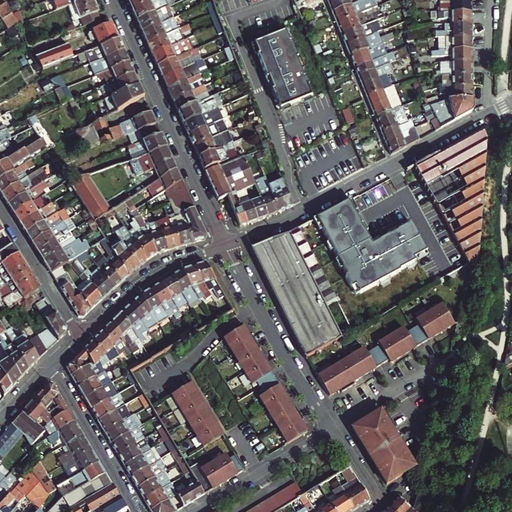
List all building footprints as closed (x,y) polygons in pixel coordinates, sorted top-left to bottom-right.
[(9,0),(7,2),(11,11),(17,7),(14,0),(9,0)] [(80,0),(58,0),(54,2),(57,9),(67,5),(74,3),(80,0)] [(80,17),(80,18),(81,18),(84,25),(101,19),(93,0),(80,0),(74,3),(80,17)] [(127,0),(132,9),(152,0),(127,0)] [(152,0),(132,9),(137,19),(169,5),(167,0),(152,0)] [(303,10),(298,0),(294,0),(299,12),(303,10)] [(327,0),(331,11),(358,0),(327,0)] [(363,0),(358,0),(331,11),(336,23),(357,14),(353,6),(364,1),(363,0)] [(437,10),(471,10),(471,0),(443,0),(444,7),(437,7),(437,10)] [(11,11),(7,2),(0,5),(0,15),(2,19),(12,13),(11,11)] [(67,5),(73,19),(80,17),(74,3),(67,5)] [(169,5),(137,19),(142,31),(174,17),(169,5)] [(357,14),(336,23),(341,34),(380,17),(378,12),(373,14),(371,8),(357,14)] [(437,13),(442,13),(442,18),(451,18),(451,22),(471,22),(471,10),(437,10),(437,13)] [(2,19),(8,29),(12,27),(15,25),(16,26),(19,24),(13,14),(12,13),(2,19)] [(174,17),(142,31),(147,43),(187,25),(182,13),(174,17)] [(380,17),(341,34),(345,45),(376,32),(373,24),(381,21),(380,17)] [(446,30),(439,30),(439,35),(472,34),(471,22),(451,22),(446,22),(446,30)] [(90,40),(94,42),(99,40),(102,46),(119,39),(112,23),(90,32),(88,35),(90,40)] [(193,35),(188,24),(187,25),(147,43),(152,54),(185,39),(193,35)] [(16,26),(15,25),(12,27),(22,44),(27,41),(21,34),(16,26)] [(285,31),(254,44),(258,54),(257,55),(266,78),(268,77),(273,89),(271,90),(275,99),(277,98),(282,108),(310,97),(306,87),(309,85),(305,76),(303,77),(296,58),(298,58),(291,41),(289,42),(285,31)] [(345,45),(349,55),(366,49),(368,48),(369,49),(381,43),(390,39),(388,34),(379,38),(376,32),(345,45)] [(317,44),(313,33),(308,35),(313,46),(317,44)] [(446,43),(439,44),(439,48),(472,47),(472,34),(439,35),(439,38),(446,38),(446,43)] [(27,41),(29,46),(34,45),(30,35),(26,37),(27,41)] [(107,57),(124,50),(119,39),(102,46),(75,57),(74,58),(76,62),(94,54),(95,57),(105,53),(107,57)] [(152,54),(157,65),(185,53),(183,47),(186,46),(187,45),(185,39),(152,54)] [(318,43),(317,44),(313,46),(316,54),(317,57),(323,55),(318,43)] [(39,65),(41,70),(41,71),(74,58),(75,57),(70,45),(36,59),(37,61),(39,65)] [(409,52),(406,45),(401,47),(403,52),(405,55),(409,53),(409,52)] [(366,49),(349,55),(354,66),(386,53),(384,47),(368,53),(366,49)] [(393,57),(403,52),(401,47),(391,51),(393,57)] [(451,59),(472,59),(472,47),(439,48),(439,53),(451,53),(451,59)] [(197,48),(188,51),(185,53),(157,65),(163,78),(194,63),(191,57),(199,53),(197,48)] [(104,72),(129,62),(124,50),(107,57),(99,61),(104,72)] [(393,57),(391,51),(386,53),(354,66),(358,75),(394,60),(393,57)] [(194,63),(202,60),(199,53),(191,57),(194,63)] [(327,64),(324,57),(318,60),(321,66),(327,64)] [(440,73),(446,73),(452,72),(472,72),(472,59),(451,59),(447,59),(439,60),(440,63),(451,63),(451,68),(439,68),(440,73)] [(194,63),(163,78),(168,89),(199,75),(197,69),(205,66),(202,60),(194,63)] [(396,64),(394,60),(358,75),(366,97),(391,87),(385,72),(392,69),(393,71),(400,69),(398,63),(396,64)] [(107,79),(114,76),(116,80),(135,73),(129,62),(104,72),(99,74),(102,79),(106,77),(107,79)] [(205,66),(197,69),(199,75),(205,72),(207,71),(205,66)] [(199,75),(168,89),(173,100),(204,86),(202,81),(208,78),(205,72),(199,75)] [(452,72),(446,73),(446,85),(473,84),(472,72),(452,72)] [(113,94),(140,84),(135,73),(116,80),(98,88),(101,95),(108,92),(110,96),(113,94)] [(420,75),(413,77),(416,83),(422,81),(420,75)] [(204,86),(210,83),(208,78),(202,81),(204,86)] [(204,86),(173,100),(178,111),(211,96),(208,90),(213,88),(210,83),(204,86)] [(52,86),(62,103),(68,100),(62,89),(56,84),(52,86)] [(110,96),(104,98),(111,113),(145,95),(144,94),(143,95),(142,92),(143,92),(140,84),(113,94),(110,96)] [(447,98),(452,97),(456,97),(473,97),(473,84),(446,85),(440,85),(440,88),(447,88),(447,92),(447,98)] [(392,86),(391,87),(366,97),(375,116),(393,109),(394,110),(401,107),(392,86)] [(220,106),(215,95),(211,96),(178,111),(183,123),(214,109),(220,106)] [(81,107),(76,97),(68,100),(73,110),(81,107)] [(463,107),(456,107),(456,109),(447,113),(444,103),(452,100),(452,97),(447,98),(441,100),(431,102),(433,107),(436,115),(441,128),(463,116),(463,107)] [(473,97),(456,97),(456,107),(463,107),(463,116),(470,112),(473,107),(473,97)] [(345,106),(342,99),(336,101),(339,108),(345,106)] [(134,111),(136,116),(122,122),(119,125),(110,128),(105,117),(82,130),(79,131),(86,150),(141,129),(157,123),(149,104),(134,111)] [(393,109),(375,116),(381,132),(397,125),(402,122),(406,120),(401,107),(394,110),(393,109)] [(188,134),(219,120),(214,109),(183,123),(188,134)] [(0,124),(10,118),(6,112),(0,116),(0,131),(3,130),(0,125),(0,124)] [(436,115),(429,119),(433,131),(436,130),(441,128),(436,115)] [(223,123),(221,119),(219,120),(223,131),(229,129),(226,122),(223,123)] [(219,120),(188,134),(193,145),(223,131),(219,120)] [(397,125),(381,132),(387,146),(403,139),(409,137),(406,131),(402,122),(397,125)] [(157,123),(141,129),(145,140),(162,134),(157,123)] [(347,128),(350,134),(355,132),(352,125),(347,128)] [(452,143),(414,164),(425,185),(456,166),(486,150),(486,139),(480,127),(475,131),(452,143)] [(390,155),(418,140),(413,128),(406,131),(409,137),(403,139),(387,146),(390,155)] [(193,145),(198,157),(229,143),(223,131),(193,145)] [(167,145),(162,134),(145,140),(127,147),(131,158),(138,155),(167,145)] [(43,138),(41,139),(16,154),(0,163),(0,178),(13,171),(10,167),(31,154),(30,153),(47,143),(43,138)] [(0,163),(16,154),(7,139),(0,142),(0,163)] [(204,169),(212,166),(221,162),(227,159),(235,156),(236,155),(230,142),(229,143),(198,157),(204,169)] [(138,155),(145,169),(155,165),(161,178),(177,167),(167,145),(138,155)] [(453,232),(469,262),(477,257),(486,150),(456,166),(467,186),(460,190),(465,200),(450,208),(461,228),(453,232)] [(218,200),(227,196),(233,193),(239,191),(245,188),(250,186),(254,184),(252,179),(242,157),(237,159),(228,162),(222,165),(213,168),(205,171),(218,199),(218,200)] [(27,168),(25,163),(13,171),(0,178),(0,190),(1,192),(27,176),(23,170),(27,168)] [(47,178),(41,167),(27,176),(1,192),(8,203),(44,180),(47,178)] [(166,189),(183,179),(177,167),(161,178),(166,189)] [(104,215),(111,210),(86,174),(68,180),(74,189),(80,198),(86,207),(92,217),(95,221),(98,219),(104,215)] [(254,184),(255,187),(257,192),(267,215),(278,210),(266,183),(263,174),(252,179),(254,184)] [(282,176),(266,183),(278,210),(293,204),(282,176)] [(166,189),(171,199),(173,198),(178,207),(184,211),(195,207),(183,179),(166,189)] [(43,189),(47,186),(44,180),(8,203),(14,213),(41,196),(46,193),(43,189)] [(245,188),(239,191),(233,193),(246,224),(258,219),(248,196),(245,188)] [(267,215),(257,192),(248,196),(258,219),(267,215)] [(246,224),(233,193),(227,196),(240,226),(246,224)] [(20,222),(46,205),(41,196),(14,213),(20,222)] [(172,202),(177,214),(182,212),(194,241),(206,237),(208,234),(195,207),(184,211),(178,207),(173,198),(171,199),(172,202)] [(348,200),(316,218),(347,274),(345,276),(351,287),(356,285),(359,292),(400,270),(399,269),(415,260),(413,257),(426,250),(411,222),(397,229),(397,230),(389,235),(388,234),(379,239),(380,240),(372,244),(365,231),(364,231),(360,224),(361,223),(348,200)] [(117,214),(129,206),(126,201),(113,209),(117,214)] [(57,212),(51,202),(46,205),(20,222),(26,232),(57,212)] [(158,207),(162,216),(167,214),(163,205),(158,207)] [(141,215),(138,208),(132,212),(136,217),(141,215)] [(31,241),(63,221),(57,212),(26,232),(31,241)] [(182,212),(177,214),(169,218),(181,245),(194,241),(182,212)] [(141,215),(136,217),(137,219),(158,252),(169,249),(157,222),(156,221),(149,224),(148,222),(146,223),(142,214),(141,215)] [(86,220),(93,230),(98,226),(95,221),(92,217),(86,220)] [(181,245),(169,218),(157,222),(169,249),(181,245)] [(95,221),(98,226),(105,237),(129,274),(138,267),(115,231),(110,234),(108,230),(107,231),(98,219),(95,221)] [(131,222),(140,236),(134,241),(146,260),(158,252),(137,219),(131,222)] [(38,251),(69,231),(63,221),(31,241),(38,251)] [(117,225),(113,228),(115,231),(138,267),(146,260),(134,241),(124,225),(119,228),(117,225)] [(270,240),(251,246),(305,357),(340,334),(324,304),(335,298),(300,234),(305,231),(301,226),(290,232),(270,240)] [(69,231),(38,251),(44,260),(75,240),(69,231)] [(0,246),(1,249),(11,243),(7,236),(0,240),(0,246)] [(89,247),(82,236),(75,240),(44,260),(50,271),(61,264),(74,256),(87,248),(89,247)] [(99,240),(108,253),(104,256),(121,281),(129,274),(105,237),(99,240)] [(0,263),(17,253),(11,243),(1,249),(0,249),(0,263)] [(89,247),(87,248),(90,254),(102,272),(113,288),(121,281),(104,256),(100,258),(91,245),(89,247)] [(74,256),(78,262),(83,270),(102,299),(113,288),(102,272),(94,279),(87,267),(84,269),(79,261),(90,254),(87,248),(74,256)] [(0,275),(23,261),(17,253),(0,263),(0,275)] [(79,273),(87,285),(79,291),(90,309),(102,299),(83,270),(78,262),(74,256),(61,264),(65,270),(74,265),(79,273)] [(0,287),(28,269),(23,261),(0,275),(0,287)] [(225,295),(204,261),(193,265),(209,291),(214,288),(218,295),(219,294),(221,297),(225,295)] [(61,264),(50,271),(54,277),(65,270),(61,264)] [(209,291),(193,265),(181,268),(192,286),(198,285),(204,295),(206,298),(212,295),(209,291)] [(192,286),(181,268),(170,275),(186,299),(192,295),(195,301),(199,298),(192,286)] [(5,296),(33,278),(28,269),(0,287),(0,293),(3,297),(5,296)] [(65,270),(54,277),(77,314),(83,316),(90,309),(79,291),(65,270)] [(186,299),(170,275),(160,281),(171,299),(175,305),(180,302),(182,301),(186,299)] [(34,290),(39,287),(33,278),(5,296),(11,305),(16,302),(34,290)] [(176,306),(175,305),(171,299),(160,281),(150,287),(160,304),(165,312),(170,309),(172,307),(175,313),(179,311),(176,306)] [(204,295),(198,285),(192,286),(199,298),(204,295)] [(150,287),(142,292),(141,293),(156,317),(162,313),(165,312),(160,304),(150,287)] [(218,295),(214,288),(209,291),(212,295),(213,298),(218,295)] [(28,304),(39,297),(34,290),(16,302),(18,305),(25,300),(28,304)] [(156,317),(141,293),(131,302),(141,319),(144,324),(156,317)] [(65,327),(46,297),(34,304),(48,327),(36,335),(46,350),(64,333),(65,327)] [(131,302),(124,308),(121,311),(139,339),(142,338),(143,337),(141,326),(144,324),(141,319),(131,302)] [(224,315),(234,310),(231,304),(221,310),(224,315)] [(352,354),(334,364),(317,374),(328,394),(339,387),(340,390),(347,386),(354,382),(352,380),(363,374),(380,364),(386,360),(387,363),(401,355),(419,344),(438,333),(452,325),(440,306),(427,313),(414,321),(417,326),(411,329),(405,333),(402,328),(389,335),(376,343),(377,345),(371,349),(365,353),(362,348),(352,354)] [(139,339),(121,311),(111,320),(129,348),(132,353),(139,349),(134,343),(139,339)] [(1,317),(0,317),(0,324),(28,369),(38,357),(46,350),(36,335),(27,341),(22,334),(15,338),(7,326),(6,327),(1,317)] [(129,348),(111,320),(103,329),(116,351),(119,356),(129,348)] [(193,334),(204,327),(201,323),(190,330),(193,334)] [(0,345),(21,377),(28,369),(0,324),(0,345)] [(250,335),(244,325),(224,337),(252,383),(257,380),(264,393),(260,396),(288,442),(308,430),(301,420),(304,418),(296,405),(293,406),(258,349),(261,347),(253,333),(250,335)] [(116,351),(103,329),(93,338),(104,354),(107,351),(116,364),(123,360),(119,356),(116,351)] [(173,345),(182,340),(180,336),(171,341),(173,345)] [(104,354),(93,338),(84,347),(89,356),(91,359),(94,364),(98,360),(100,358),(105,367),(110,363),(104,354)] [(0,368),(12,386),(21,377),(0,345),(0,368)] [(87,358),(89,356),(84,347),(68,363),(67,368),(71,374),(86,365),(83,360),(87,358)] [(157,354),(153,348),(146,352),(150,359),(157,354)] [(88,360),(90,363),(86,365),(71,374),(77,385),(104,370),(98,360),(94,364),(91,359),(88,360)] [(130,370),(140,364),(137,360),(127,367),(130,370)] [(0,389),(4,395),(12,386),(0,368),(0,389)] [(111,382),(105,372),(104,370),(77,385),(84,397),(111,382)] [(137,382),(130,370),(125,373),(132,384),(135,383),(137,382)] [(190,380),(171,391),(203,444),(222,432),(190,380)] [(91,408),(117,393),(111,382),(84,397),(91,408)] [(60,393),(54,384),(49,383),(34,399),(46,407),(51,402),(60,393)] [(60,393),(51,402),(55,408),(49,412),(52,418),(52,419),(69,409),(60,393)] [(97,419),(124,404),(117,393),(91,408),(97,419)] [(150,404),(146,397),(141,400),(145,406),(150,404)] [(46,407),(34,399),(23,411),(36,422),(42,415),(48,421),(52,418),(49,412),(46,407)] [(104,431),(130,415),(124,404),(97,419),(104,431)] [(157,415),(150,404),(145,406),(152,418),(157,415)] [(59,430),(76,421),(69,409),(52,419),(58,431),(59,430)] [(379,409),(350,426),(362,445),(363,445),(366,449),(366,451),(367,452),(368,454),(368,455),(369,455),(369,457),(370,458),(372,459),(374,463),(373,464),(385,483),(414,465),(405,451),(379,409)] [(36,422),(23,411),(16,418),(38,437),(45,430),(42,428),(36,422)] [(141,424),(134,413),(130,415),(137,426),(141,424)] [(110,442),(137,426),(130,415),(104,431),(110,442)] [(164,426),(157,415),(152,418),(159,429),(164,426)] [(16,418),(14,421),(12,423),(23,434),(27,437),(31,445),(38,437),(16,418)] [(67,444),(84,434),(76,421),(59,430),(67,444)] [(0,454),(3,457),(23,434),(12,423),(0,437),(0,454)] [(117,453),(144,438),(137,426),(110,442),(117,453)] [(170,437),(164,426),(159,429),(165,440),(170,437)] [(55,436),(56,435),(59,440),(63,446),(67,444),(59,430),(58,431),(53,433),(55,436)] [(92,448),(84,434),(67,444),(75,458),(92,448)] [(177,448),(170,437),(165,440),(172,451),(177,448)] [(123,464),(150,448),(144,438),(117,453),(123,464)] [(63,446),(59,440),(51,444),(55,451),(63,446)] [(100,462),(92,448),(75,458),(83,471),(100,462)] [(130,475),(157,460),(150,448),(123,464),(130,475)] [(184,459),(177,448),(172,451),(178,462),(184,459)] [(188,465),(191,470),(194,475),(198,482),(204,493),(244,469),(234,452),(227,456),(225,451),(200,466),(196,460),(188,465)] [(0,511),(45,511),(39,507),(51,491),(58,487),(57,486),(49,473),(40,459),(7,496),(0,503),(0,511)] [(188,465),(184,459),(178,462),(185,473),(191,470),(188,465)] [(137,487),(163,471),(157,460),(130,475),(137,487)] [(83,486),(106,473),(100,462),(83,471),(76,475),(83,486)] [(349,468),(341,472),(347,483),(355,478),(349,468)] [(174,480),(167,469),(163,471),(137,487),(143,498),(170,482),(174,480)] [(194,475),(191,470),(185,473),(188,479),(194,475)] [(71,508),(112,484),(106,473),(83,486),(64,497),(71,508)] [(347,483),(340,486),(354,509),(364,503),(359,495),(364,492),(355,478),(347,483)] [(7,482),(4,480),(1,483),(0,484),(0,503),(7,496),(2,491),(11,482),(9,480),(7,482)] [(168,498),(176,493),(170,482),(143,498),(150,509),(168,498)] [(180,493),(177,495),(180,499),(183,505),(204,493),(198,482),(180,493)] [(295,483),(247,511),(274,511),(275,511),(280,509),(289,503),(297,499),(303,495),(295,483)] [(71,508),(67,511),(103,511),(101,506),(120,496),(112,484),(71,508)] [(319,485),(313,489),(316,494),(322,490),(319,485)] [(338,497),(330,502),(335,511),(348,511),(354,509),(340,486),(334,490),(338,497)] [(310,502),(315,511),(335,511),(330,502),(322,490),(316,494),(313,489),(308,492),(312,500),(310,502)] [(364,492),(359,495),(364,503),(369,500),(364,492)] [(426,511),(431,496),(419,492),(419,493),(413,511),(412,511),(426,511)] [(103,511),(119,511),(126,508),(120,496),(101,506),(103,511)] [(412,511),(413,511),(398,497),(382,511),(412,511)] [(150,509),(151,511),(171,511),(183,505),(180,499),(172,504),(168,498),(150,509)] [(315,511),(310,502),(304,505),(305,507),(297,511),(315,511)]
